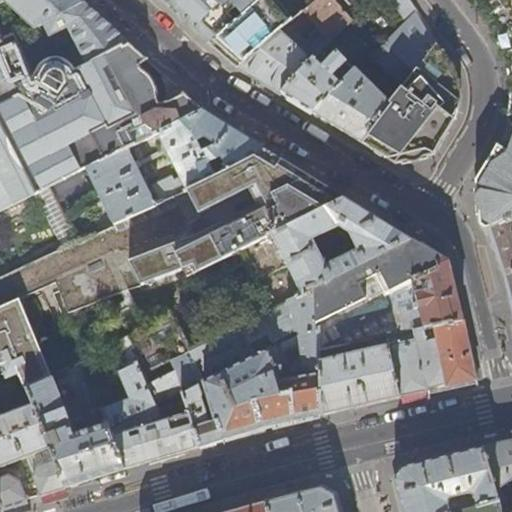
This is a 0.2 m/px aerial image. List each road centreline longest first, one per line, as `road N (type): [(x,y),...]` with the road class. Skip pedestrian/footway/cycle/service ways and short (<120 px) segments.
road 1 (residential): [(428,210),(211,75),(123,0)]
road 2 (residential): [(428,210),(482,123),(488,98),(481,55),(437,0)]
road 3 (tertiary): [(353,449),(131,511)]
road 4 (residential): [(507,407),(461,236),(428,210)]
road 5 (tertiary): [(507,407),(353,449)]
